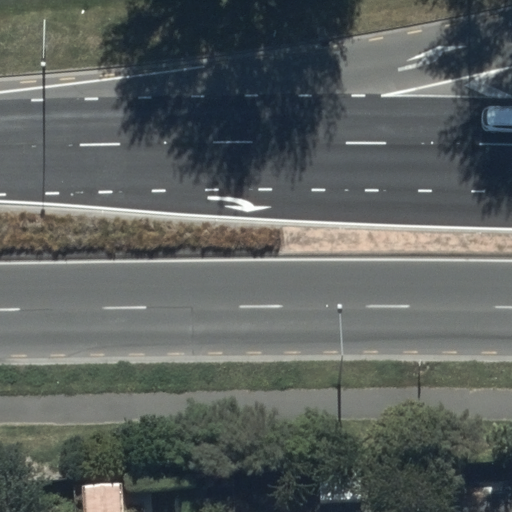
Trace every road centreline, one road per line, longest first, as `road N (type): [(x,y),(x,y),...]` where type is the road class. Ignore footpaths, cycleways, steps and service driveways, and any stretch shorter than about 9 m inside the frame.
road 1 (trunk): [(0,142),(511,38)]
road 2 (trunk): [(511,307),(0,312)]
road 3 (trunk): [(0,149),(511,144)]
